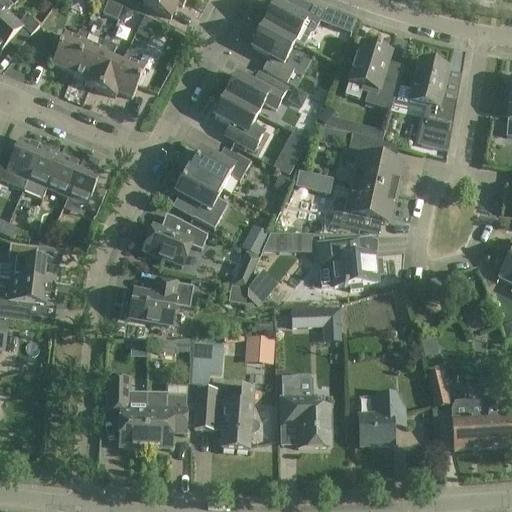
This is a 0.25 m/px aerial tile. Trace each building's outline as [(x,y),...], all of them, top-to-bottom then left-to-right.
[(4,0),(0,0),(0,20),(5,15),(13,7),(4,0)] [(186,2),(181,0),(144,0),(142,5),(170,20),(178,6),(182,9),(186,2)] [(275,5),(263,27),(294,44),(295,43),(303,48),(310,36),(313,35),(317,28),(325,13),(304,4),(297,17),(275,5)] [(18,26),(5,15),(0,20),(0,54),(9,44),(18,53),(40,28),(26,16),(18,26)] [(157,24),(144,18),(135,35),(148,42),(157,24)] [(283,66),(294,44),(263,27),(251,49),(273,61),(266,75),(286,85),(293,72),(283,66)] [(51,67),(72,75),(84,46),(88,37),(79,33),(75,42),(64,37),(51,67)] [(84,86),(89,89),(108,45),(100,41),(95,51),(84,46),(72,75),(86,81),(84,86)] [(108,45),(89,89),(109,97),(122,66),(121,66),(127,53),(116,48),(108,45)] [(361,45),(344,96),(359,101),(362,93),(367,95),(364,105),(390,113),(392,107),(398,86),(399,82),(384,77),(390,54),(361,45)] [(127,53),(121,66),(122,66),(109,97),(115,99),(117,95),(132,101),(144,71),(132,66),(136,57),(127,53)] [(398,86),(392,107),(407,111),(409,103),(427,107),(423,124),(418,147),(421,147),(447,154),(456,105),(440,101),(448,69),(419,62),(412,89),(398,86)] [(236,77),(225,98),(258,116),(263,105),(276,112),(287,92),(265,80),(258,76),(252,86),(236,77)] [(225,98),(214,119),(230,128),(225,138),(232,142),(253,154),(264,133),(252,127),(258,116),(225,98)] [(338,117),(328,108),(317,119),(327,129),(338,117)] [(354,127),(351,137),(378,144),(381,135),(354,127)] [(378,144),(351,137),(345,166),(356,168),(352,186),(395,196),(402,166),(375,160),(378,144)] [(0,156),(0,183),(23,193),(27,182),(40,151),(19,142),(14,154),(3,150),(0,156)] [(47,190),(59,159),(40,151),(27,182),(23,193),(42,201),(47,190)] [(189,174),(222,192),(229,179),(239,184),(250,165),(229,154),(223,164),(200,152),(189,173),(189,174)] [(67,199),(79,167),(59,159),(47,190),(67,199)] [(297,165),(288,160),(282,172),(292,176),(297,165)] [(100,176),(79,167),(67,199),(87,207),(85,211),(96,216),(106,193),(95,188),(100,176)] [(214,205),(222,192),(189,174),(189,173),(187,172),(175,194),(199,208),(193,220),(214,232),(225,211),(214,205)] [(297,172),(293,187),(326,195),(330,180),(297,172)] [(395,196),(352,186),(348,203),(337,201),(330,228),(358,234),(361,219),(389,225),(395,196)] [(207,238),(173,220),(167,234),(152,228),(142,254),(182,269),(190,248),(201,252),(207,238)] [(0,234),(3,236),(8,227),(8,226),(0,221),(0,234)] [(8,227),(3,236),(13,241),(18,231),(8,226),(8,227)] [(266,238),(254,232),(244,252),(256,258),(266,238)] [(288,251),(300,260),(312,245),(300,236),(288,251)] [(381,262),(375,263),(374,257),(354,259),(352,243),(318,247),(322,289),(335,289),(349,288),(349,294),(363,292),(362,286),(377,285),(376,279),(383,279),(381,262)] [(8,260),(7,267),(11,268),(10,281),(54,286),(57,264),(36,262),(37,250),(10,246),(8,260)] [(511,252),(498,279),(511,286),(511,291),(510,295),(511,296),(511,252)] [(231,289),(246,292),(246,291),(259,261),(246,255),(231,289)] [(262,274),(247,293),(246,301),(258,311),(277,286),(262,274)] [(444,298),(438,280),(418,287),(425,305),(444,298)] [(54,286),(10,281),(8,295),(0,293),(0,320),(28,324),(30,306),(51,308),(54,286)] [(193,290),(156,283),(154,297),(134,294),(129,323),(171,330),(174,309),(189,311),(193,290)] [(246,292),(231,289),(230,289),(228,304),(245,307),(246,292)] [(291,313),(291,332),(324,331),(324,346),(341,346),(340,312),(291,313)] [(254,337),(275,337),(274,325),(254,326),(254,337)] [(511,341),(511,326),(502,329),(505,343),(511,341)] [(273,340),(247,339),(246,359),(272,361),(273,340)] [(176,343),(155,342),(154,356),(176,357),(176,343)] [(191,387),(208,388),(209,374),(222,374),(224,345),(194,343),(191,387)] [(449,408),(441,374),(426,378),(434,411),(449,408)] [(311,382),(308,379),(281,379),(282,401),(280,401),(281,424),(297,423),(298,451),(331,450),(330,409),(312,410),(312,400),(311,382)] [(120,450),(146,451),(147,395),(130,395),(130,381),(107,381),(107,407),(121,408),(120,450)] [(241,391),(225,390),(225,404),(217,404),(217,394),(197,393),(194,432),(222,435),(221,452),(249,454),(250,437),(254,436),(258,434),(259,430),(258,426),(255,423),(251,422),(253,391),(241,391)] [(511,404),(499,406),(499,393),(467,395),(468,404),(454,405),(452,411),(455,454),(511,449),(511,404)] [(147,395),(146,451),(172,451),(172,431),(186,431),(187,399),(187,397),(168,396),(168,395),(147,395)] [(403,421),(402,399),(371,401),(372,420),(355,421),(357,451),(392,449),(390,422),(403,421)]
